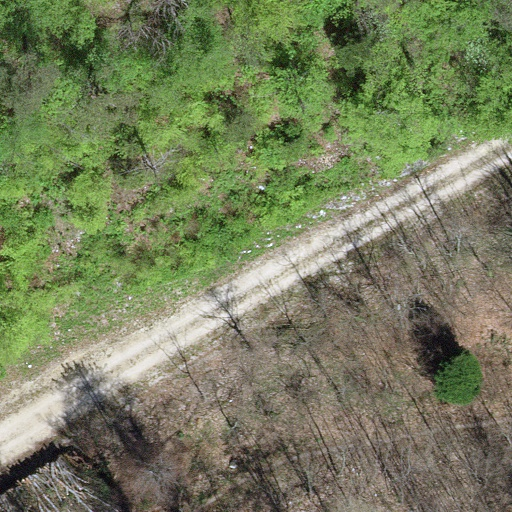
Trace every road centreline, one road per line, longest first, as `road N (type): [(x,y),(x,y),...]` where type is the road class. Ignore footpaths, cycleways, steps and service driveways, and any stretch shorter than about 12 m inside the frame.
road 1 (track): [(0,442),(268,275),(511,145)]
road 2 (track): [(511,427),(279,511)]
